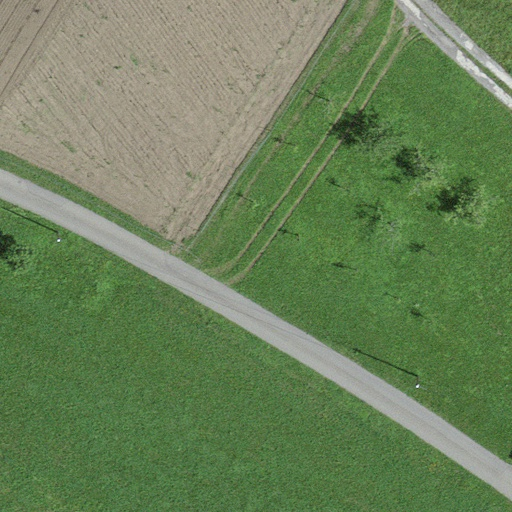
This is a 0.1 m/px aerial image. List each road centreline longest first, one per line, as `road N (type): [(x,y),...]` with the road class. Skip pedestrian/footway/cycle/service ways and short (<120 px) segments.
road 1 (unclassified): [(511,494),(49,211),(0,190)]
road 2 (track): [(511,93),(412,0)]
